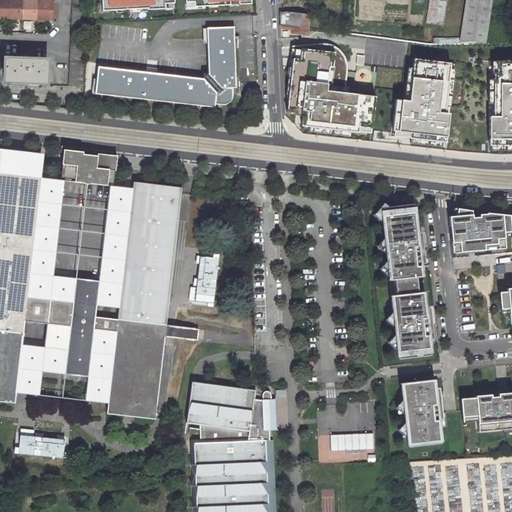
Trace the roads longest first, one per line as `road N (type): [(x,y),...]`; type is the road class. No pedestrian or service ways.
road 1 (secondary): [(0,134),(436,187)]
road 2 (secondary): [(274,141),(0,110)]
road 3 (secondary): [(511,165),(274,141)]
road 4 (residential): [(436,187),(454,345),(511,345)]
road 5 (residential): [(274,141),(269,0)]
